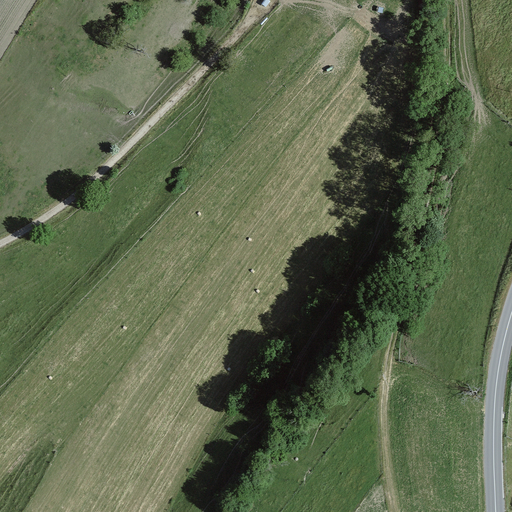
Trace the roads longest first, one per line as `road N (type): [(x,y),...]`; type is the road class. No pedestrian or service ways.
road 1 (track): [(0,243),(71,201),(270,0)]
road 2 (secondary): [(495,511),(494,399),(511,311)]
